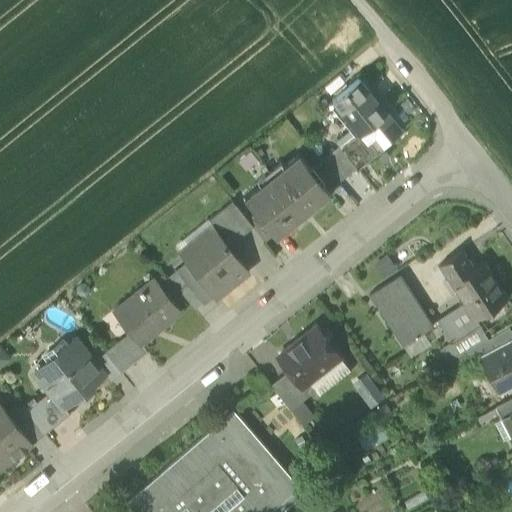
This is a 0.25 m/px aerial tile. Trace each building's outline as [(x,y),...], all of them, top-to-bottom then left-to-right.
[(387,112),(385,110),(369,90),(359,77),(332,99),(360,133),(368,127),(385,113),(387,112)] [(372,87),(369,90),(385,110),(389,107),(372,87)] [(368,127),(383,146),(402,131),(390,116),(388,117),(385,113),(368,127)] [(383,146),(368,127),(360,133),(363,138),(346,152),(357,167),(383,146)] [(341,146),(331,155),(347,175),(357,167),(346,152),(341,146)] [(250,150),(237,161),(246,171),(258,161),(250,150)] [(259,214),(274,233),(288,222),(290,225),(316,203),(314,201),(329,190),(312,170),(299,153),(283,165),(284,166),(261,185),(260,184),(244,196),(259,214)] [(331,155),(321,162),(338,182),(347,175),(331,155)] [(329,190),(338,182),(321,162),(312,170),(329,190)] [(233,201),(224,208),(226,212),(235,204),(233,201)] [(227,245),(252,225),(249,222),(235,204),(226,212),(224,208),(206,222),(213,230),(215,229),(227,245)] [(259,214),(249,222),(252,225),(265,241),(274,233),(259,214)] [(175,247),(187,261),(206,247),(201,241),(213,230),(206,222),(175,247)] [(213,293),(214,294),(246,268),(227,245),(215,229),(213,230),(201,241),(206,247),(187,261),(188,262),(213,293)] [(464,302),(475,320),(477,319),(507,298),(483,262),(473,268),(461,251),(441,264),(465,301),(464,302)] [(213,293),(188,262),(177,271),(179,274),(180,273),(188,283),(203,301),(213,293)] [(171,280),(179,290),(188,283),(180,273),(179,274),(171,280)] [(369,295),(403,346),(423,333),(433,326),(399,275),(369,295)] [(134,336),(139,343),(141,342),(180,310),(154,278),(116,308),(128,323),(125,326),(134,336)] [(179,290),(194,309),(203,301),(188,283),(179,290)] [(490,338),(480,324),(477,319),(475,320),(464,302),(437,320),(451,341),(452,343),(461,356),(490,338)] [(295,366),(307,382),(308,381),(340,356),(328,342),(332,337),(327,331),(322,333),(316,326),(279,356),(289,370),(290,370),(295,366)] [(511,332),(509,326),(492,337),(490,338),(461,356),(448,364),(453,373),(481,358),(481,357),(498,348),(511,340),(511,332)] [(431,344),(423,333),(403,346),(411,357),(431,344)] [(118,340),(104,352),(93,361),(103,374),(109,381),(120,372),(147,350),(141,342),(139,343),(134,336),(122,345),(118,340)] [(49,391),(62,407),(63,406),(76,396),(80,396),(93,386),(94,381),(103,374),(93,361),(76,339),(69,344),(67,341),(60,340),(47,351),(46,358),(49,361),(35,372),(49,391)] [(481,358),(499,391),(511,384),(511,340),(498,348),(481,357),(481,358)] [(452,343),(451,341),(439,349),(448,364),(461,356),(452,343)] [(0,346),(0,345),(0,367),(11,359),(0,346)] [(308,381),(313,389),(319,395),(351,370),(340,356),(308,381)] [(271,384),(289,408),(302,398),(313,389),(308,381),(307,382),(295,366),(290,370),(289,370),(271,384)] [(385,397),(366,373),(352,384),(371,408),(385,397)] [(49,391),(26,410),(23,406),(10,416),(28,439),(32,443),(44,433),(69,413),(63,406),(62,407),(49,391)] [(315,415),(302,398),(289,408),(302,425),(315,415)] [(511,398),(496,407),(502,419),(511,415),(510,413),(511,411),(511,398)] [(0,468),(6,464),(7,464),(32,444),(32,443),(28,439),(10,416),(2,406),(0,403),(0,468)] [(126,502),(134,511),(279,511),(304,491),(233,409),(126,502)] [(511,416),(511,415),(502,419),(495,423),(504,440),(511,435),(511,416)] [(381,422),(356,436),(364,451),(389,437),(381,422)] [(333,445),(321,452),(329,466),(341,459),(333,445)] [(462,493),(447,501),(453,511),(458,511),(469,506),(462,493)]
